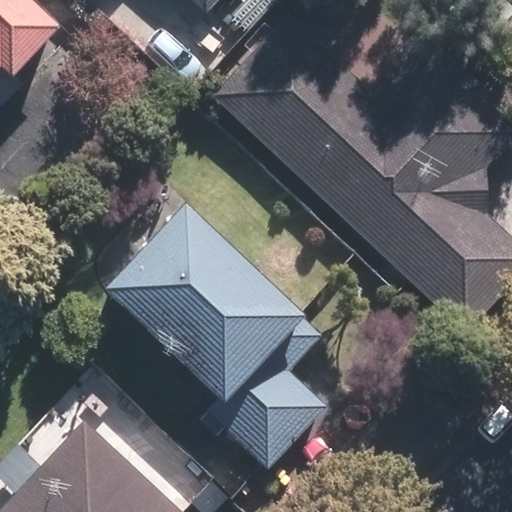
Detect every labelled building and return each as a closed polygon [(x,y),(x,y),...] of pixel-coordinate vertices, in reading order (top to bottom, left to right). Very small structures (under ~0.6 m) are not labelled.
[(175,0),(198,22),(217,0),(175,0)] [(0,88),(42,43),(0,4),(0,88)] [(280,21),(204,102),(457,338),(511,279),(511,249),(479,220),(477,200),(477,174),(510,138),(441,73),(392,125),(280,21)] [(167,219),(87,305),(199,409),(195,414),(261,475),(319,412),(279,376),(306,347),(167,219)] [(145,511),(64,436),(0,503),(0,511),(145,511)]
